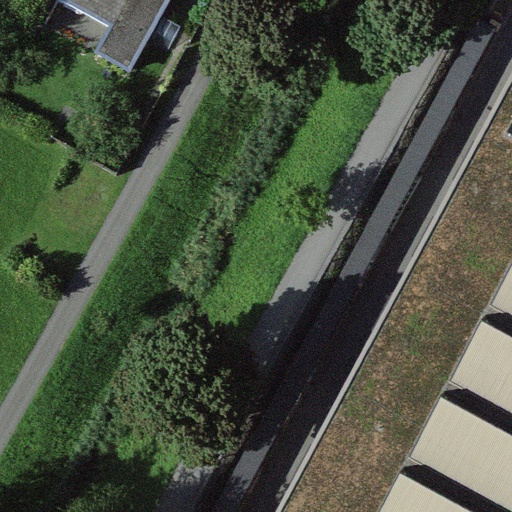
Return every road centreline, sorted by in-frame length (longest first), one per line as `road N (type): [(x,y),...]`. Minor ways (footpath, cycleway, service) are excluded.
road 1 (track): [(461,0),(172,511)]
road 2 (unclassified): [(245,0),(0,442)]
